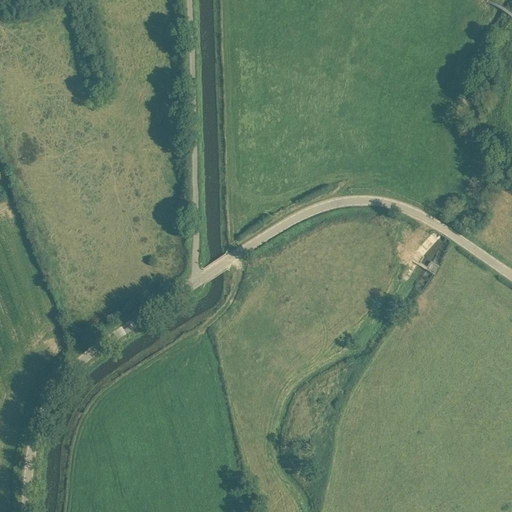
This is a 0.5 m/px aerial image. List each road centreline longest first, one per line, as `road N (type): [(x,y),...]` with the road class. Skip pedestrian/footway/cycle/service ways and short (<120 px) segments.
road 1 (tertiary): [(511,276),(421,215),(361,200),(302,214),(196,282)]
road 2 (tertiary): [(196,282),(68,373),(36,430),(25,511)]
road 3 (unclassified): [(189,0),(196,282)]
